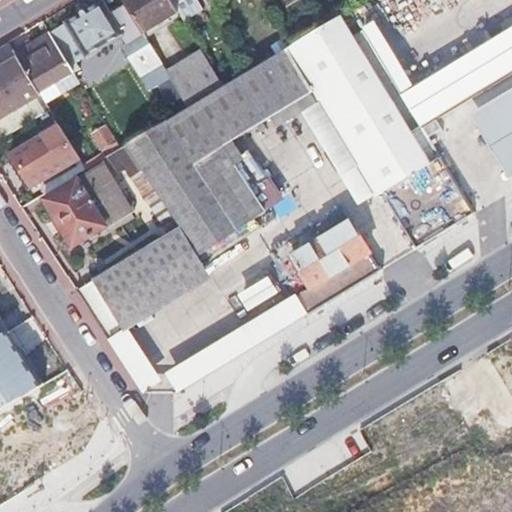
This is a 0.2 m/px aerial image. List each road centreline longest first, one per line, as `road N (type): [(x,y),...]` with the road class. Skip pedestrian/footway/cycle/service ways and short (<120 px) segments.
road 1 (primary): [(191,511),(511,314)]
road 2 (residential): [(511,218),(250,370),(239,428)]
road 3 (primary): [(511,263),(239,428)]
road 4 (residential): [(165,472),(0,227)]
